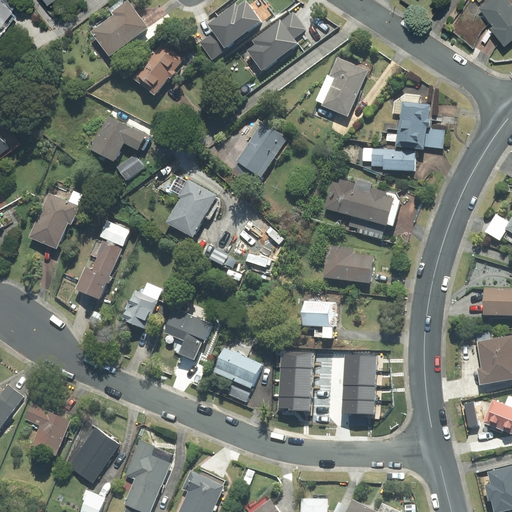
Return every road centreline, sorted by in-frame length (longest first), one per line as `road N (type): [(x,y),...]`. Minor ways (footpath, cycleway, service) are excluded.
road 1 (residential): [(18,319),(103,377),(263,442),(312,453),(436,449)]
road 2 (residential): [(511,115),(469,181),(437,262),(424,348),(436,449)]
road 3 (residential): [(351,0),(511,103)]
